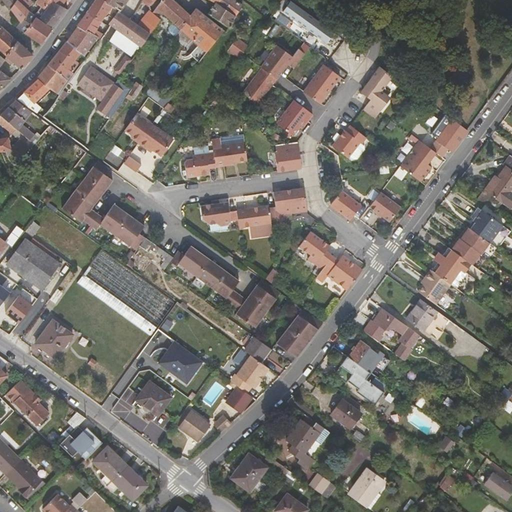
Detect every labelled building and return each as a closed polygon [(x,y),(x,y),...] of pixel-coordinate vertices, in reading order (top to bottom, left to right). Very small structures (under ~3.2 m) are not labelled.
[(1,0),(10,10),(17,0),(16,0),(1,0)] [(10,10),(21,24),(29,13),(26,10),(17,0),(10,10)] [(36,0),(36,2),(42,8),(36,17),(38,18),(52,27),(54,28),(68,10),(62,6),(51,0),(36,0)] [(94,0),(86,12),(100,23),(105,14),(110,20),(117,10),(102,0),(94,0)] [(102,0),(117,10),(118,11),(125,0),(102,0)] [(160,0),(156,6),(174,22),(180,28),(190,15),(171,0),(160,0)] [(209,0),(214,3),(208,13),(226,26),(228,27),(242,5),(235,0),(209,0)] [(325,45),(334,33),(291,1),(284,12),(325,45)] [(190,15),(180,28),(206,51),(223,30),(195,8),(190,15)] [(106,25),(111,28),(108,34),(122,43),(126,37),(140,46),(159,19),(150,11),(138,27),(133,24),(134,22),(130,19),(129,21),(116,13),(118,11),(117,10),(110,20),(106,25)] [(78,27),(92,34),(100,23),(86,12),(85,13),(86,14),(77,26),(78,27)] [(21,24),(22,31),(41,44),(51,29),(36,20),(38,18),(36,17),(29,13),(21,24)] [(180,28),(174,22),(168,28),(169,31),(174,36),(180,28)] [(81,53),(84,55),(96,38),(96,37),(92,34),(78,27),(66,42),(81,53)] [(17,42),(16,41),(2,28),(0,29),(0,50),(6,55),(17,42)] [(225,34),(218,44),(226,51),(234,41),(225,34)] [(236,38),(234,41),(226,51),(238,58),(247,46),(236,38)] [(20,44),(17,42),(6,55),(21,70),(32,55),(20,44)] [(49,88),(58,94),(75,71),(73,69),(78,63),(74,59),(81,53),(66,42),(52,59),(38,80),(49,88)] [(268,53),(269,54),(259,67),(260,68),(275,79),(279,74),(286,63),(293,68),(304,53),(297,48),(291,56),(274,44),(268,53)] [(0,66),(5,60),(0,56),(0,88),(11,79),(0,71),(0,66)] [(111,117),(130,89),(92,63),(77,85),(101,101),(96,107),(111,117)] [(339,75),(322,63),(302,91),(319,103),(339,75)] [(365,87),(364,88),(364,89),(364,91),(364,93),(364,94),(369,98),(365,105),(362,109),(373,118),(385,103),(386,101),(384,85),(391,75),(378,65),(373,72),(375,84),(369,85),(367,86),(366,86),(365,87)] [(275,79),(260,68),(242,93),(257,104),(271,83),(275,79)] [(375,84),(373,72),(359,91),(364,94),(364,93),(364,91),(364,89),(364,88),(365,87),(366,86),(367,86),(369,85),(375,84)] [(130,88),(137,92),(143,84),(137,79),(130,88)] [(17,99),(41,117),(44,113),(41,111),(42,110),(34,102),(49,88),(38,80),(37,82),(17,99)] [(153,88),(148,93),(163,106),(167,101),(153,88)] [(312,112),(294,99),(277,122),(294,134),(305,119),(306,120),(312,112)] [(31,112),(16,101),(0,115),(16,130),(17,129),(31,112)] [(139,114),(127,131),(139,140),(152,123),(139,114)] [(16,130),(0,115),(0,124),(11,134),(13,131),(22,139),(23,140),(25,137),(17,129),(16,130)] [(436,140),(448,149),(451,152),(467,130),(452,118),(451,119),(436,140)] [(139,140),(138,142),(146,148),(148,146),(161,155),(173,138),(152,123),(139,140)] [(334,141),(331,145),(347,157),(348,156),(353,159),(355,159),(364,148),(363,145),(360,143),(365,137),(349,125),(345,131),(343,130),(339,136),(335,133),(330,139),(334,141)] [(242,133),(219,136),(220,144),(244,140),(242,133)] [(220,144),(219,136),(211,138),(213,150),(215,166),(231,163),(231,161),(246,159),(244,140),(220,144)] [(23,140),(22,139),(13,149),(15,149),(9,156),(17,163),(34,144),(33,143),(25,137),(23,140)] [(0,151),(2,151),(10,150),(7,139),(0,140),(0,151)] [(430,148),(418,139),(400,163),(399,166),(420,181),(430,166),(426,163),(435,152),(430,148)] [(278,151),(277,152),(279,170),(301,167),(297,140),(278,143),(278,151)] [(435,152),(442,157),(448,149),(436,140),(430,148),(435,152)] [(192,153),(193,157),(186,158),(184,161),(186,176),(209,173),(208,167),(215,166),(213,150),(207,151),(206,144),(191,146),(192,153)] [(128,156),(123,164),(135,173),(140,165),(128,156)] [(492,179),(485,190),(510,208),(511,205),(511,193),(510,193),(511,190),(511,157),(497,179),(495,181),(492,179)] [(109,169),(98,160),(85,178),(104,192),(112,180),(105,175),(109,169)] [(104,192),(85,178),(76,188),(95,202),(104,192)] [(304,187),(273,191),(275,206),(276,215),(284,214),(307,210),(304,187)] [(383,187),(369,206),(389,220),(400,205),(386,195),(388,191),(383,187)] [(95,202),(76,188),(73,192),(91,207),(95,202)] [(349,219),(353,214),(361,203),(341,190),(330,205),(349,219)] [(91,207),(73,192),(60,205),(80,222),(82,219),(89,224),(96,214),(89,209),(91,207)] [(212,205),(200,207),(203,224),(208,229),(209,235),(227,233),(226,225),(230,221),(229,213),(227,203),(221,204),(221,199),(212,200),(212,205)] [(113,204),(108,211),(123,222),(128,215),(113,204)] [(268,204),(236,209),(237,211),(238,219),(241,238),(272,233),(271,224),(268,207),(268,204)] [(275,206),(268,207),(271,224),(278,223),(277,221),(276,215),(275,206)] [(473,220),(474,221),(470,228),(489,242),(503,224),(481,208),(473,220)] [(96,214),(89,224),(95,229),(100,224),(114,234),(123,222),(108,211),(102,219),(96,214)] [(229,213),(230,221),(238,219),(237,211),(229,213)] [(143,226),(128,215),(123,222),(138,233),(143,226)] [(41,223),(35,218),(25,231),(31,236),(41,223)] [(138,233),(123,222),(114,234),(136,250),(139,246),(145,238),(138,233)] [(468,227),(466,225),(459,236),(480,251),(482,252),(489,242),(470,228),(468,227)] [(322,268),(332,254),(326,249),(323,247),(326,242),(310,230),(299,246),(310,254),(308,258),(322,268)] [(470,262),(471,263),(480,251),(459,236),(458,235),(449,247),(470,262)] [(162,263),(168,254),(145,238),(139,246),(162,263)] [(24,240),(6,264),(41,290),(59,265),(24,240)] [(172,257),(169,261),(176,266),(178,263),(195,275),(206,257),(189,245),(183,254),(177,250),(172,257)] [(450,284),(453,286),(470,262),(449,247),(448,247),(431,270),(450,284)] [(174,301),(101,249),(83,274),(156,327),(174,301)] [(324,278),(327,273),(348,288),(362,268),(342,253),(339,258),(332,254),(322,268),(318,274),(324,278)] [(172,257),(168,254),(162,263),(159,266),(164,270),(169,261),(172,257)] [(224,270),(206,257),(195,275),(213,288),(224,270)] [(271,283),(278,273),(278,271),(274,269),(266,279),(271,283)] [(424,283),(441,296),(450,284),(431,270),(430,269),(423,279),(426,281),(424,283)] [(224,270),(213,288),(226,297),(222,300),(229,304),(238,294),(231,289),(237,280),(224,270)] [(156,327),(83,274),(76,284),(149,336),(156,327)] [(0,308),(16,282),(9,278),(5,285),(0,282),(0,308)] [(261,278),(248,295),(267,309),(280,291),(261,278)] [(441,296),(424,283),(417,292),(435,305),(441,296)] [(55,290),(47,301),(53,305),(60,294),(55,290)] [(6,314),(21,322),(33,302),(18,294),(6,314)] [(245,299),(239,294),(238,294),(229,304),(238,310),(236,313),(254,326),(267,309),(248,295),(245,299)] [(420,299),(406,318),(423,330),(437,311),(420,299)] [(322,322),(302,308),(288,326),(308,341),(322,322)] [(375,314),(363,331),(378,341),(386,330),(395,330),(403,336),(399,341),(402,343),(410,349),(420,335),(382,308),(377,316),(375,314)] [(52,320),(35,344),(55,359),(72,335),(52,320)] [(308,341),(288,326),(277,342),(296,357),(308,341)] [(246,334),(241,341),(247,346),(253,338),(246,334)] [(253,338),(247,346),(244,350),(250,354),(259,361),(264,354),(261,352),(266,345),(254,337),(253,338)] [(202,361),(174,340),(158,363),(176,376),(182,368),(192,375),(202,361)] [(378,353),(360,340),(348,356),(370,372),(373,367),(380,372),(392,357),(381,349),(378,353)] [(410,349),(402,343),(395,354),(403,360),(410,349)] [(264,354),(269,347),(266,345),(261,352),(264,354)] [(259,361),(250,354),(235,374),(234,374),(229,380),(246,392),(251,386),(253,388),(268,367),(259,361)] [(370,372),(348,356),(347,355),(334,373),(345,382),(347,380),(357,388),(355,391),(374,404),(375,402),(383,391),(365,378),(370,372)] [(1,371),(8,362),(0,356),(0,382),(7,375),(1,371)] [(91,357),(87,362),(94,367),(97,362),(91,357)] [(182,368),(176,376),(186,384),(192,375),(182,368)] [(37,424),(48,413),(33,398),(36,396),(19,380),(6,394),(20,408),(37,424)] [(345,382),(343,384),(374,408),(377,404),(375,402),(374,404),(355,391),(357,388),(347,380),(345,382)] [(149,382),(135,399),(143,405),(142,406),(142,407),(142,408),(143,409),(146,411),(147,411),(148,411),(149,411),(149,410),(157,415),(170,397),(149,382)] [(250,397),(236,386),(224,402),(239,413),(250,397)] [(341,400),(330,415),(349,428),(360,413),(341,400)] [(175,424),(179,427),(198,441),(209,425),(190,411),(186,408),(175,424)] [(67,422),(74,429),(78,426),(86,418),(77,412),(67,422)] [(223,417),(213,426),(220,434),(230,424),(223,417)] [(295,448),(291,454),(304,463),(310,456),(305,453),(320,433),(301,419),(286,440),(292,445),(295,448)] [(69,435),(70,437),(63,444),(74,455),(77,451),(80,454),(85,449),(91,454),(102,442),(91,431),(88,434),(86,431),(85,433),(83,431),(78,426),(74,429),(69,435)] [(70,437),(69,435),(61,442),(63,444),(70,437)] [(447,452),(454,442),(446,436),(439,446),(447,452)] [(19,459),(0,439),(0,466),(6,473),(19,459)] [(93,461),(112,480),(126,466),(107,447),(93,461)] [(85,449),(80,454),(86,459),(91,454),(85,449)] [(248,454),(231,477),(249,491),(267,467),(248,454)] [(6,473),(4,474),(16,487),(18,485),(27,494),(41,480),(19,459),(6,473)] [(112,480),(133,500),(147,486),(126,466),(112,480)] [(295,474),(288,469),(283,475),(290,480),(295,474)] [(367,469),(349,495),(366,508),(370,511),(380,496),(376,493),(381,486),(375,481),(378,477),(367,469)] [(330,481),(318,472),(309,485),(321,494),(330,481)] [(484,485),(506,501),(511,492),(511,487),(492,473),(484,485)] [(375,481),(381,486),(384,482),(378,477),(375,481)] [(16,487),(25,496),(27,494),(18,485),(16,487)] [(288,490),(275,507),(282,511),(302,511),(308,505),(288,490)] [(73,511),(75,510),(69,504),(68,506),(55,493),(41,507),(46,511),(73,511)]
